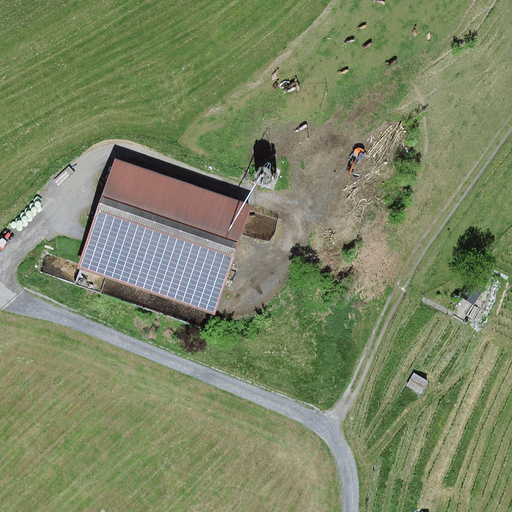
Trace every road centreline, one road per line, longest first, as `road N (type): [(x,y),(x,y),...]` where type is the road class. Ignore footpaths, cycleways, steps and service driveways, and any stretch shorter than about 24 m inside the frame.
road 1 (track): [(8,297),(330,430),(349,471),(349,511)]
road 2 (track): [(330,430),(418,256),(511,130)]
